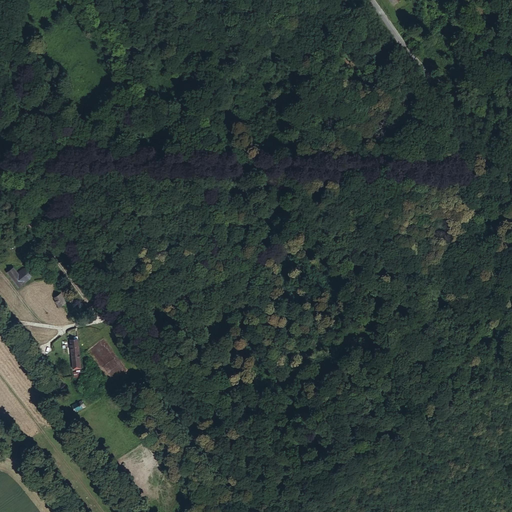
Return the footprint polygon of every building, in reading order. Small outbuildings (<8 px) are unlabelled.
[(12,267),(8,271),(5,273),(18,288),(25,283),(16,272),(12,267)] [(21,268),(16,272),(25,283),(29,279),(31,273),(28,269),(24,268),(21,268)] [(58,307),(65,303),(61,294),(54,298),(58,307)] [(80,368),(78,339),(70,340),(72,369),(80,368)] [(85,406),(81,400),(71,406),(75,412),(85,406)]
